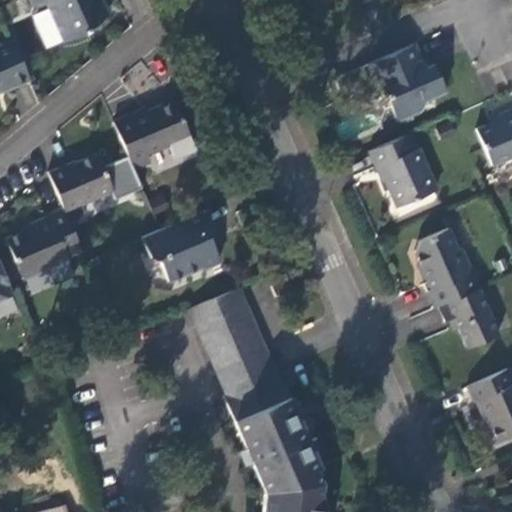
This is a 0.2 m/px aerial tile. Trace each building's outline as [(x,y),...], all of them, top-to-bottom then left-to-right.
[(46,6),(43,0),(29,0),(35,11),(46,6)] [(43,0),(46,6),(62,43),(70,39),(88,31),(87,29),(95,25),(108,15),(98,3),(98,0),(43,0)] [(12,88),(29,81),(13,42),(0,47),(0,92),(12,87),(12,88)] [(425,68),(415,45),(369,65),(383,97),(386,96),(397,122),(422,112),(426,101),(445,93),(433,65),(425,68)] [(471,121),(488,158),(511,147),(511,101),(493,109),(494,112),(471,121)] [(130,116),(113,123),(133,171),(150,163),(147,155),(189,137),(174,102),(148,114),(145,109),(130,116)] [(408,135),(369,152),(376,167),(379,166),(385,180),(397,208),(436,191),(418,149),(414,150),(408,135)] [(63,166),(47,173),(62,208),(68,221),(84,213),(81,205),(112,192),(96,154),(81,161),(65,168),(63,166)] [(74,255),(81,252),(68,221),(62,208),(47,215),(48,218),(32,224),(33,228),(19,234),(6,239),(23,280),(48,269),(52,278),(71,270),(65,257),(74,255)] [(213,231),(204,211),(160,230),(141,238),(149,258),(158,261),(168,282),(201,269),(203,271),(218,265),(211,247),(208,240),(205,241),(202,235),(213,231)] [(428,293),(434,308),(438,307),(479,289),(462,249),(456,247),(448,229),(419,242),(415,252),(423,271),(431,291),(428,293)] [(0,300),(13,295),(0,264),(0,300)] [(322,511),(323,499),(319,498),(321,484),(315,470),(318,468),(306,441),(304,441),(304,438),(300,427),(303,427),(273,361),(240,288),(185,312),(219,385),(231,412),(241,440),(246,451),(240,453),(246,466),(252,464),(263,493),(264,494),(261,511),(322,511)] [(499,335),(479,289),(438,307),(444,322),(446,321),(453,318),(458,329),(462,340),(466,349),(499,335)] [(451,332),(458,329),(453,318),(446,321),(451,332)] [(511,381),(507,370),(465,388),(472,403),(474,402),(477,409),(481,419),(485,417),(496,442),(511,435),(511,381)]
